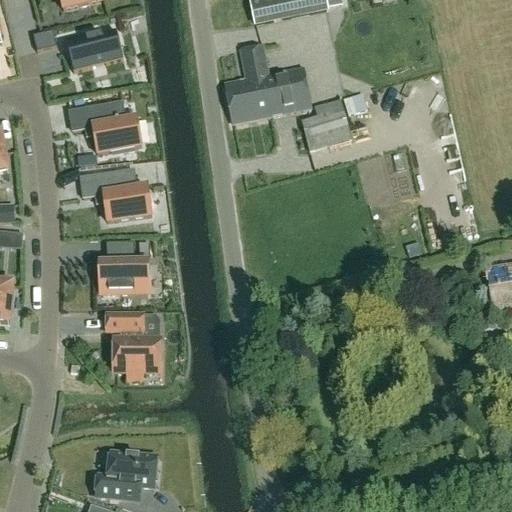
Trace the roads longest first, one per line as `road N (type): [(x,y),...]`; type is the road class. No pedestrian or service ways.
road 1 (unclassified): [(274,511),(196,0)]
road 2 (residential): [(46,364),(47,190),(39,119),(23,99)]
road 3 (residential): [(15,511),(46,364)]
road 4 (unclassified): [(511,491),(374,511)]
